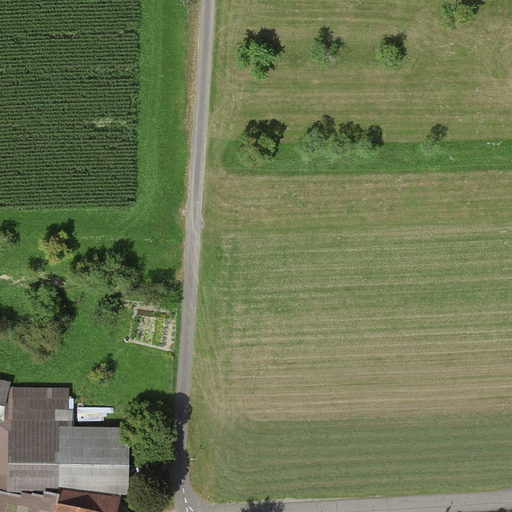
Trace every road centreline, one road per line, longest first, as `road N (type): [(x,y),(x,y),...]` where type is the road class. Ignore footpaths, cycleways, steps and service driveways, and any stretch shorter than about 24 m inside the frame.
road 1 (unclassified): [(209,0),(187,511)]
road 2 (residential): [(342,511),(511,505)]
